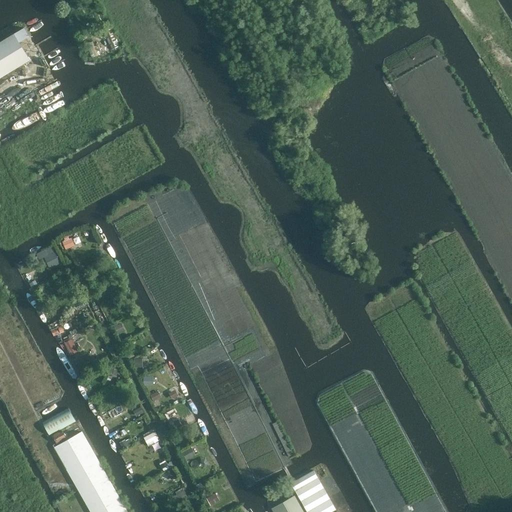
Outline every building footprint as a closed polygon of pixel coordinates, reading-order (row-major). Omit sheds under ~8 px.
[(103,26),(106,35),(111,49),(119,46),(110,23),(103,26)] [(0,78),(25,63),(30,60),(29,57),(20,42),(29,36),(24,28),(15,33),(0,41),(0,78)] [(97,43),(88,46),(92,60),(101,56),(97,43)] [(67,236),(64,238),(65,241),(62,242),(66,251),(75,247),(71,238),(69,240),(67,236)] [(61,265),(55,253),(44,258),(50,270),(61,265)] [(71,407),(43,419),(49,433),(76,420),(71,407)] [(57,444),(66,439),(62,430),(52,435),(57,444)] [(155,430),(145,436),(149,444),(160,439),(155,430)] [(127,511),(82,432),(54,447),(90,511),(127,511)] [(192,446),(183,450),(187,458),(195,454),(192,446)] [(313,470),(294,481),(291,483),(306,511),(331,511),(336,510),(313,470)] [(272,511),(304,511),(294,495),(271,509),(272,511)]
